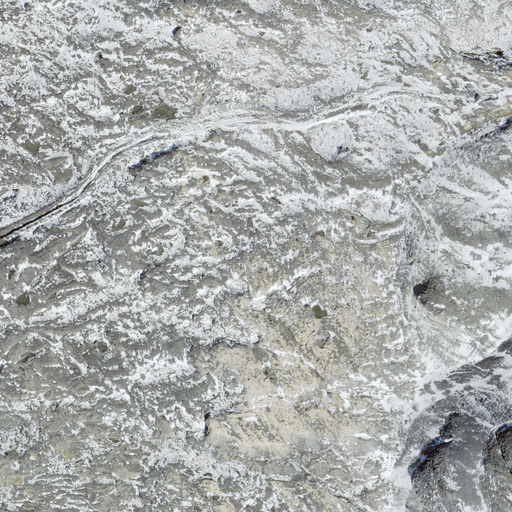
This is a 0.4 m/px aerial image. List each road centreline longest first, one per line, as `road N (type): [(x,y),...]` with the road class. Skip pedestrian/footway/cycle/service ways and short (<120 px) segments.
road 1 (track): [(242,118),(331,110),(388,85),(471,100),(511,91)]
road 2 (track): [(0,239),(36,220),(121,148),(242,118)]
